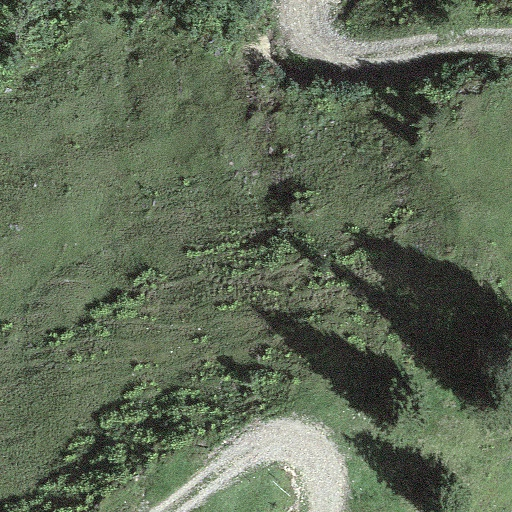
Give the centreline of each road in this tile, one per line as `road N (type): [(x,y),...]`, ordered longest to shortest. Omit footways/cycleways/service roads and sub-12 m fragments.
road 1 (track): [(511,41),(328,48),(306,23),(310,0)]
road 2 (track): [(169,511),(272,442),(311,454),(322,472),(325,511)]
